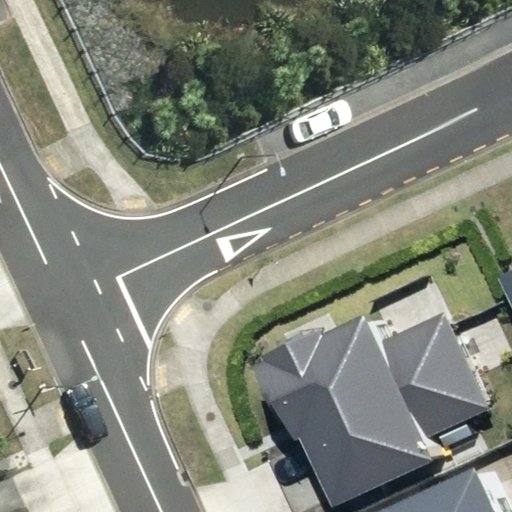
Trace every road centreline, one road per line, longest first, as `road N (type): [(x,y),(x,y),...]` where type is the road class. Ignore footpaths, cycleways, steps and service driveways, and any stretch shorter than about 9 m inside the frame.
road 1 (residential): [(511,93),(69,285)]
road 2 (residential): [(174,511),(69,285)]
road 3 (residential): [(69,285),(0,150)]
